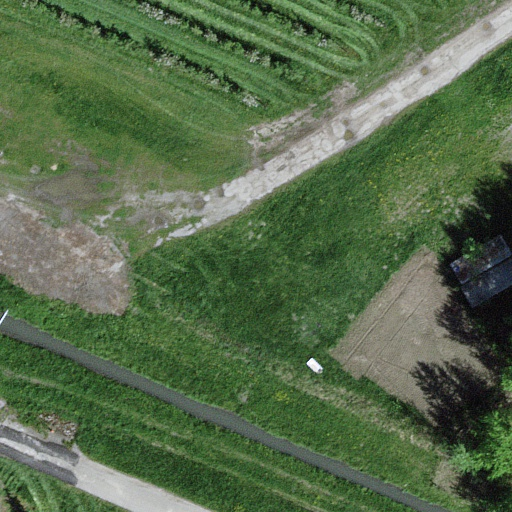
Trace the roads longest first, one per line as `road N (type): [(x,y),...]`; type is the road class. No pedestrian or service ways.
road 1 (track): [(0,173),(118,224),(505,0)]
road 2 (unclassified): [(169,511),(0,437)]
